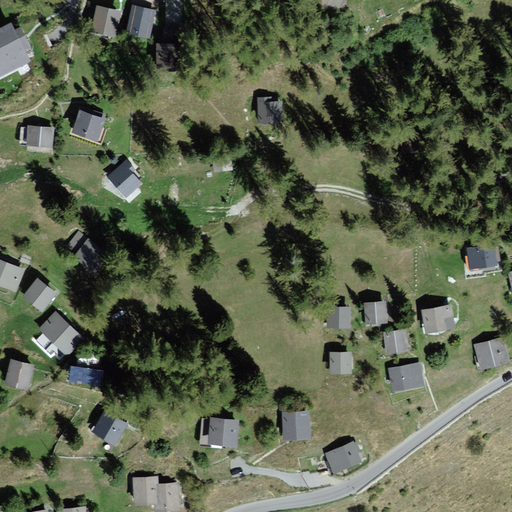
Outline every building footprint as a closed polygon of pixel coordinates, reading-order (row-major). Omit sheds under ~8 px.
[(133,10),(105,4),(100,26),(128,32),(133,10)] [(163,9),(140,4),(134,32),(157,37),(163,9)] [(41,61),(21,23),(0,33),(0,68),(5,79),(41,61)] [(186,64),(185,43),(166,44),(167,64),(186,64)] [(280,95),(251,95),(251,120),(280,120),(280,95)] [(115,118),(88,109),(81,131),(108,140),(115,118)] [(60,126),(32,124),(31,144),(58,146),(60,126)] [(236,170),(233,155),(214,158),(217,173),(236,170)] [(140,167),(131,158),(111,176),(133,198),(149,183),(136,169),(140,167)] [(114,252),(82,230),(69,249),(101,271),(114,252)] [(475,239),(451,241),(452,267),(476,266),(475,239)] [(31,269),(0,257),(0,282),(23,291),(31,269)] [(511,262),(488,268),(493,292),(511,288),(511,262)] [(66,292),(42,276),(28,295),(52,312),(66,292)] [(371,299),(349,300),(350,322),(372,321),(371,299)] [(437,300),(402,305),(406,331),(429,327),(431,318),(439,317),(437,300)] [(338,304),(315,304),(315,326),(338,326),(338,304)] [(37,329),(70,360),(87,342),(55,311),(37,329)] [(388,328),(368,330),(370,352),(390,351),(388,328)] [(490,360),(484,336),(456,342),(462,366),(490,360)] [(341,351),(320,350),(319,372),(340,373),(341,351)] [(93,356),(84,362),(82,384),(105,387),(107,357),(93,356)] [(41,363),(18,359),(12,384),(36,389),(41,363)] [(408,362),(375,366),(378,390),(410,386),(408,362)] [(127,425),(100,411),(88,434),(115,448),(127,425)] [(322,413),(293,416),(296,444),(325,440),(322,413)] [(253,422),(224,421),(223,447),(253,448),(253,422)] [(341,443),(319,451),(325,466),(347,458),(341,443)] [(166,474),(139,477),(142,509),(167,507),(167,511),(177,511),(190,511),(187,484),(167,486),(166,474)]
